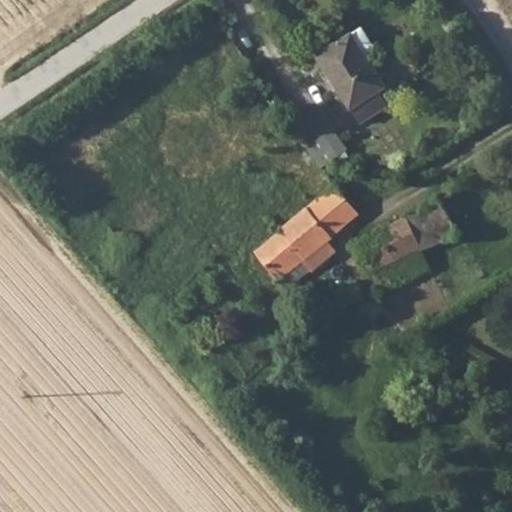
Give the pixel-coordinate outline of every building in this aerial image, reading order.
[(376,48),(364,28),(355,34),(367,54),(376,48)] [(367,54),(355,34),(320,55),(362,124),(389,108),(380,92),(387,88),(367,54)] [(307,148),(322,168),(334,160),(320,139),(307,148)] [(511,178),(502,161),(444,195),(462,235),(511,203),(511,178)] [(279,281),(285,276),(327,242),(333,237),(362,214),(336,186),(256,252),(279,281)] [(465,242),(462,235),(444,195),(420,207),(413,216),(377,232),(360,247),(370,275),(414,253),(455,239),(458,245),(465,242)] [(336,254),(327,242),(285,276),(294,288),(336,254)]
